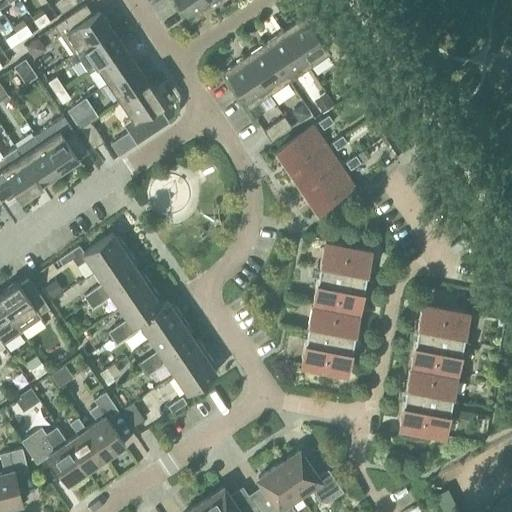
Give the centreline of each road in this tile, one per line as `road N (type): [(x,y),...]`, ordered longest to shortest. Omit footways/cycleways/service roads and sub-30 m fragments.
road 1 (residential): [(266,398),(355,417),(369,410),(398,286),(441,258),(387,172)]
road 2 (residential): [(266,398),(207,291),(253,220),(250,180),(210,115)]
road 3 (residential): [(511,240),(354,0)]
road 4 (residential): [(0,247),(210,115)]
road 5 (residential): [(97,511),(266,398)]
road 6 (unknown): [(211,304),(114,176)]
